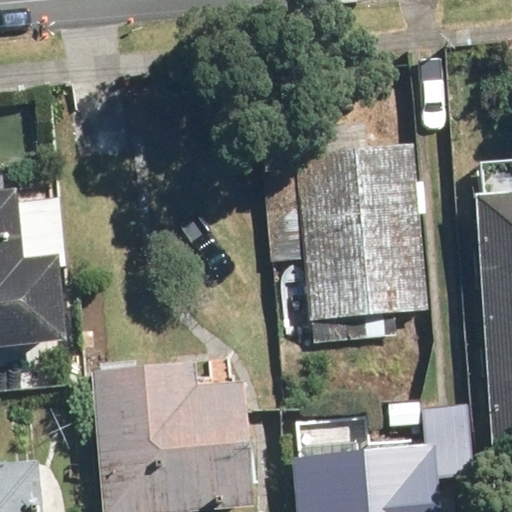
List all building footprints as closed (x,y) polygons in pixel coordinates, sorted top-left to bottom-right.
[(511,40),(499,41),(504,114),(511,113),(511,40)] [(423,312),(409,145),(290,155),(303,322),(423,312)] [(511,188),(468,192),(490,456),(511,454),(511,188)] [(0,351),(72,345),(64,259),(30,263),(24,193),(0,194),(0,351)] [(203,363),(100,373),(113,511),(224,511),(264,508),(252,383),(206,387),(203,363)] [(422,448),(299,458),(303,511),(447,511),(445,479),(474,477),(468,406),(419,410),(422,448)] [(0,511),(51,511),(47,464),(0,467),(0,511)]
